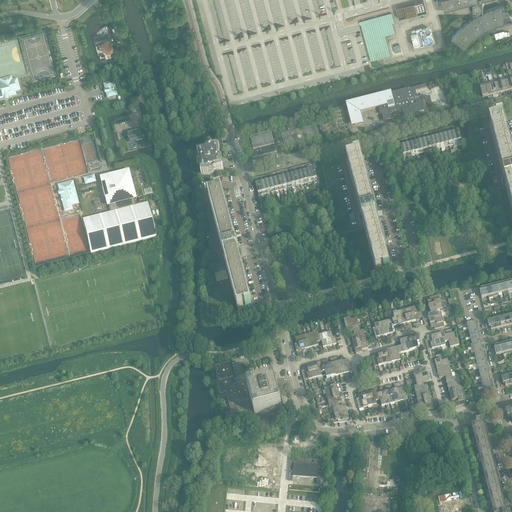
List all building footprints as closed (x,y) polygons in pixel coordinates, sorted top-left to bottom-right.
[(441,0),(439,3),(444,5),(444,7),(444,8),(471,1),(473,1),(473,10),(474,10),(474,11),(475,12),(475,13),(474,13),(475,13),(475,14),(476,14),(477,16),(477,17),(473,19),(470,21),(464,26),(458,31),(452,37),(451,38),(452,39),(452,38),(457,42),(460,45),(464,48),(464,49),(465,48),(470,43),(475,39),(480,35),(482,33),(485,31),(491,28),(494,27),(497,26),(503,24),(510,22),(511,22),(511,20),(510,17),(505,11),(503,7),(504,7),(503,6),(499,8),(492,10),(484,13),(482,10),(482,0),(480,0),(441,0)] [(427,12),(424,1),(396,8),(399,20),(427,12)] [(394,23),(391,13),(359,21),(370,62),(390,56),(385,37),(395,34),(392,24),(394,23)] [(417,32),(411,34),(411,36),(414,47),(420,45),(420,46),(424,45),(420,31),(422,31),(422,28),(416,30),(417,32)] [(95,37),(94,37),(96,43),(108,40),(106,34),(95,37)] [(433,43),(433,41),(434,40),(433,39),(432,37),(431,36),(430,36),(428,36),(427,36),(426,37),(425,39),(424,40),(425,42),(425,43),(426,44),(428,45),(429,45),(431,45),(432,44),(433,43)] [(104,44),(102,45),(104,52),(105,52),(106,54),(110,53),(112,53),(112,50),(110,42),(103,43),(104,44)] [(20,90),(17,79),(12,80),(12,77),(0,80),(0,98),(4,98),(6,98),(16,95),(15,91),(20,90)] [(504,79),(499,80),(502,93),(507,91),(504,79)] [(499,80),(494,81),(497,94),(502,93),(499,80)] [(494,81),(489,83),(493,95),(497,94),(494,81)] [(108,98),(117,95),(114,82),(104,84),(106,90),(108,98)] [(489,83),(484,84),(488,97),(493,95),(489,83)] [(484,84),(479,85),(480,87),(483,98),(488,97),(484,84)] [(419,113),(418,112),(425,110),(425,108),(432,106),(429,97),(422,99),(421,96),(419,96),(417,97),(415,91),(422,89),(426,88),(427,88),(426,85),(392,94),(347,105),(352,123),(354,122),(355,125),(362,123),(360,115),(362,115),(361,112),(378,107),(379,107),(379,110),(380,114),(382,114),(384,121),(393,118),(392,114),(396,113),(396,114),(400,113),(400,112),(403,111),(405,119),(412,117),(412,115),(419,113)] [(129,116),(118,119),(120,125),(130,122),(129,116)] [(497,124),(489,126),(511,212),(511,156),(503,123),(503,122),(503,121),(497,122),(497,124)] [(130,142),(142,139),(139,131),(127,134),(130,142)] [(250,138),(253,150),(251,151),(253,158),(259,157),(276,152),(274,145),(271,132),(250,138)] [(199,151),(194,153),(195,157),(198,156),(200,164),(202,163),(203,166),(201,166),(201,175),(210,176),(211,176),(211,171),(214,171),(214,172),(223,170),(221,161),(219,161),(218,158),(220,158),(220,149),(210,149),(210,153),(207,154),(206,152),(199,154),(199,151)] [(375,214),(375,213),(361,160),(360,158),(354,159),(355,161),(347,163),(376,276),(384,274),(385,276),(391,274),(390,272),(376,219),(376,218),(378,218),(377,214),(375,214)] [(320,183),(318,177),(316,178),(314,169),(310,170),(313,182),(314,182),(314,184),(320,183)] [(83,219),(91,253),(91,254),(156,238),(147,202),(135,205),(134,201),(133,199),(135,198),(128,171),(105,177),(107,186),(105,186),(104,185),(103,186),(103,187),(102,187),(104,197),(105,196),(107,205),(109,205),(110,212),(94,216),(83,219)] [(74,187),(72,182),(58,185),(61,199),(61,200),(62,202),(63,204),(65,211),(72,210),(71,205),(78,203),(76,194),(74,187)] [(216,197),(209,199),(222,251),(223,252),(225,259),(225,260),(238,312),(246,310),(246,312),(252,310),(252,308),(238,257),(239,256),(240,255),(240,254),(240,253),(240,251),(239,250),(239,249),(238,248),(237,248),(236,247),(223,196),(222,194),(216,195),(216,197)] [(481,291),(480,292),(481,298),(488,297),(486,287),(480,289),(481,291)] [(439,295),(429,298),(430,300),(427,301),(429,305),(435,304),(434,302),(441,300),(439,295)] [(434,302),(435,304),(429,305),(430,310),(436,308),(435,306),(442,304),(441,300),(434,302)] [(435,306),(436,308),(430,310),(431,314),(437,312),(437,310),(443,309),(442,304),(435,306)] [(223,307),(224,308),(222,309),(221,307),(211,308),(212,316),(224,315),(226,314),(226,315),(231,315),(230,307),(223,307)] [(496,329),(494,320),(487,322),(489,328),(490,328),(491,330),(496,329)] [(360,332),(354,334),(354,336),(351,337),(353,341),(359,340),(358,338),(365,336),(363,331),(360,332)] [(337,344),(335,338),(333,338),(331,332),(327,334),(328,340),(330,339),(332,346),(337,344)] [(327,334),(322,335),(324,341),(326,340),(328,347),(332,346),(330,339),(328,340),(327,334)] [(453,341),(455,347),(459,346),(458,339),(455,340),(454,334),(449,335),(451,341),(453,341)] [(318,336),(320,342),(321,342),(323,348),(328,347),(326,340),(324,341),(322,335),(318,336)] [(445,336),(447,343),(449,342),(450,348),(455,347),(453,341),(451,341),(449,335),(445,336)] [(359,340),(353,341),(354,346),(360,344),(359,342),(366,340),(365,336),(358,338),(359,340)] [(360,344),(354,346),(355,350),(361,348),(361,346),(367,345),(366,340),(359,342),(360,344)] [(362,351),(368,349),(367,345),(361,346),(361,348),(355,350),(356,355),(363,353),(362,351)] [(496,349),(494,349),(496,356),(503,354),(500,345),(495,346),(496,349)] [(220,394),(224,393),(226,392),(232,418),(241,416),(243,422),(261,417),(260,414),(281,409),(278,396),(278,395),(276,390),(274,383),(266,385),(264,378),(261,379),(261,377),(241,382),(238,382),(238,383),(233,384),(232,379),(233,378),(230,364),(228,359),(219,361),(220,363),(211,365),(212,368),(215,368),(218,379),(216,379),(217,383),(220,394)] [(347,367),(349,373),(353,372),(351,362),(348,362),(348,360),(343,361),(345,367),(347,367)] [(343,361),(339,362),(340,368),(343,368),(344,374),(349,373),(347,367),(345,367),(343,361)] [(339,362),(334,363),(336,370),(338,369),(340,375),(344,374),(343,368),(340,368),(339,362)] [(334,363),(330,364),(332,371),(334,370),(335,376),(340,375),(338,369),(336,370),(334,363)] [(330,364),(326,366),(327,372),(329,371),(331,378),(335,376),(334,370),(332,371),(330,364)] [(322,367),(321,367),(323,373),(325,373),(326,379),(331,378),(329,371),(327,372),(326,366),(322,367)] [(426,368),(419,370),(420,372),(414,374),(415,378),(421,377),(421,375),(427,373),(426,368)] [(421,375),(421,377),(415,378),(416,383),(422,381),(422,379),(428,377),(427,373),(421,375)] [(511,385),(508,376),(502,378),(503,384),(505,384),(505,387),(511,385)] [(428,377),(422,379),(422,381),(416,383),(417,387),(424,385),(423,384),(429,382),(428,377)] [(331,389),(325,390),(326,395),(332,393),(332,391),(338,389),(337,385),(330,386),(331,389)] [(402,388),(398,389),(400,395),(402,395),(403,401),(408,400),(405,390),(403,390),(402,388)] [(338,389),(332,391),(332,393),(326,395),(327,399),(333,398),(333,395),(339,394),(338,389)] [(398,389),(394,390),(395,396),(397,396),(399,402),(403,401),(402,395),(400,395),(398,389)] [(394,390),(389,391),(391,397),(393,397),(395,403),(399,402),(397,396),(395,396),(394,390)] [(389,391),(385,392),(386,399),(389,398),(390,404),(395,403),(393,397),(391,397),(389,391)] [(385,392),(380,393),(382,400),(384,399),(386,405),(390,404),(389,398),(386,399),(385,392)] [(376,395),(378,401),(380,401),(381,407),(386,405),(384,399),(382,400),(380,393),(376,395)] [(334,402),(334,400),(340,398),(339,394),(333,395),(333,398),(327,399),(328,404),(334,402)] [(332,407),(339,405),(338,403),(341,403),(340,398),(334,400),(334,402),(328,404),(329,408),(332,407)] [(506,511),(484,423),(485,423),(484,420),(476,422),(471,423),(472,426),(474,426),(475,429),(473,430),(476,440),(477,440),(479,447),(478,448),(481,458),(482,458),(484,465),(483,466),(485,477),(486,476),(487,480),(488,483),(487,484),(490,495),(491,494),(493,502),(492,502),(494,511),(506,511)] [(409,433),(403,442),(404,444),(416,444),(422,435),(421,433),(409,433)] [(362,445),(361,459),(360,466),(360,479),(367,479),(369,445),(368,445),(362,445)] [(393,451),(383,455),(386,462),(387,466),(390,474),(401,470),(400,466),(399,464),(393,451)] [(299,477),(311,478),(311,479),(313,479),(313,478),(317,478),(317,483),(321,484),(322,460),(291,458),(289,481),(293,482),(293,477),(297,477),(297,478),(299,478),(299,477)]
